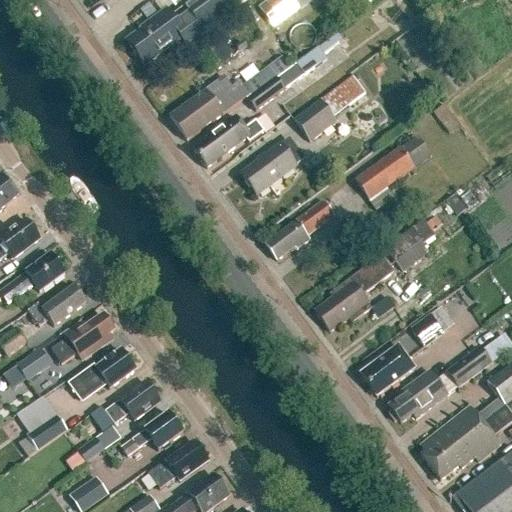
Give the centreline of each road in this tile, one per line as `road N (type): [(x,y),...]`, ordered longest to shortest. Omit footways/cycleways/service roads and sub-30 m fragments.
road 1 (secondary): [(406,511),(21,0)]
road 2 (unclassified): [(272,511),(0,141)]
